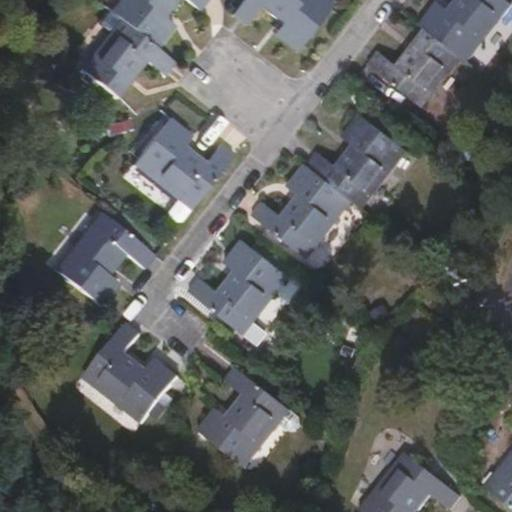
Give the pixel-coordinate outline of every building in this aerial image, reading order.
[(119,0),(109,13),(119,22),(159,51),(176,29),(166,20),(182,0),(184,0),(201,11),(209,0),(119,0)] [(322,0),(245,0),(232,17),(246,28),(260,10),(282,26),(275,35),(297,53),(332,8),(322,0)] [(465,61),(469,64),(511,8),(511,4),(505,0),(459,0),(450,12),(438,3),(420,26),(427,32),(465,61)] [(159,51),(119,22),(82,70),(119,100),(148,64),(166,78),(176,65),(159,51)] [(425,110),(465,61),(427,32),(398,67),(380,53),(370,67),(425,110)] [(354,204),(363,210),(409,154),(361,116),(345,138),(355,147),(337,169),(319,155),(309,168),(354,204)] [(186,192),(199,202),(235,156),(222,145),(208,163),(187,147),(194,138),(170,121),(139,162),(182,196),(186,192)] [(354,204),(309,168),(306,166),(290,187),(299,196),(282,218),(264,203),(253,218),(309,261),(354,204)] [(169,213),(182,223),(199,202),(186,192),(182,196),(169,213)] [(125,257),(144,272),(155,258),(99,216),(55,272),(102,309),(120,287),(109,277),(125,257)] [(292,280),(243,242),(226,263),(237,273),(221,293),(203,279),(192,294),(247,336),(292,280)] [(142,335),(128,325),(85,381),(143,426),(179,377),(156,360),(149,369),(128,352),(142,335)] [(273,422),(284,407),(235,369),(225,382),(242,397),(227,419),(215,410),(198,432),(246,469),(280,427),(273,422)] [(300,419),(284,407),(273,422),(280,427),(289,433),(295,434),(301,426),(300,419)] [(462,498),(405,454),(361,511),(421,511),(433,498),(450,511),(462,498)] [(511,455),(487,488),(511,507),(511,455)]
